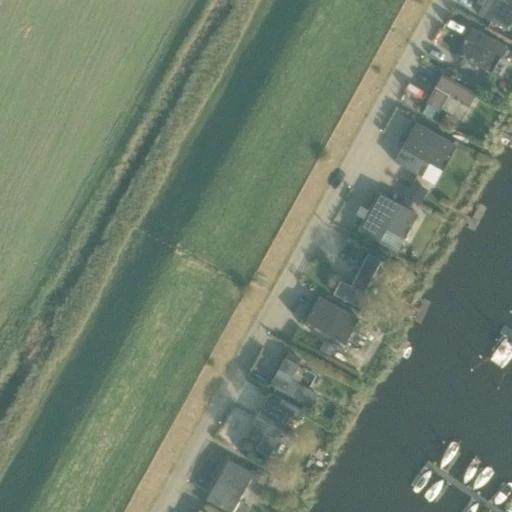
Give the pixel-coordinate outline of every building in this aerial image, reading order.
[(511,0),(488,0),(479,17),(510,34),(511,29),(511,0)] [(472,30),(458,58),(489,74),(494,77),(508,50),(503,47),(472,30)] [(477,97),(444,78),(423,115),(433,120),(438,111),(440,113),(449,98),(470,109),(477,97)] [(457,123),(447,117),(443,124),(454,130),(457,123)] [(395,165),(422,180),(430,167),(443,174),(458,149),(417,126),(395,165)] [(413,185),(405,199),(414,203),(418,205),(425,191),(413,185)] [(379,196),(358,235),(380,246),(387,233),(405,243),(419,217),(409,212),(401,207),(379,196)] [(405,199),(401,207),(409,212),(412,204),(414,203),(405,199)] [(358,265),(363,255),(352,249),(347,259),(358,265)] [(334,297),(363,312),(370,298),(365,296),(381,263),(368,257),(352,289),(341,283),(334,297)] [(306,326),(346,348),(360,322),(320,300),(306,326)] [(324,343),(319,353),(331,359),(336,349),(324,343)] [(298,367),(302,360),(289,354),(271,389),(313,411),(320,397),(291,382),(299,367),(298,367)] [(257,450),(269,457),(290,419),(297,423),(302,414),(270,396),(249,435),(261,442),(257,450)] [(239,450),(249,456),(253,449),(242,443),(239,450)] [(251,475),(229,463),(206,503),(222,511),(235,511),(252,482),(263,488),(267,481),(253,473),(251,475)]
